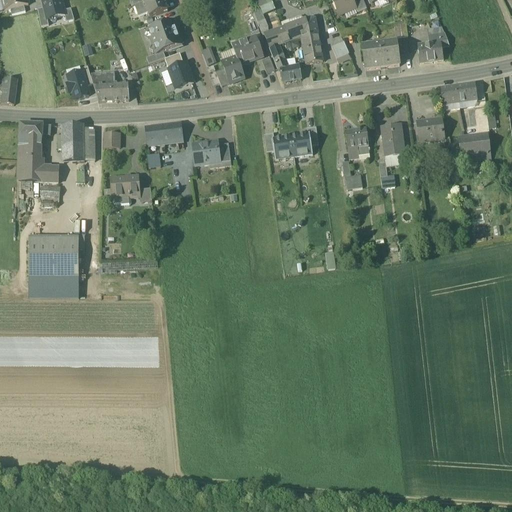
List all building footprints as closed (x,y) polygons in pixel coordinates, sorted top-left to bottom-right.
[(28,7),(26,0),(5,0),(2,1),(5,13),(10,12),(24,8),(28,7)] [(41,0),(44,10),(47,22),(65,18),(64,13),(60,0),(41,0)] [(142,0),(144,4),(148,15),(150,20),(168,13),(162,0),(142,0)] [(334,0),(332,1),(339,17),(355,10),(351,0),(334,0)] [(355,10),(357,14),(366,10),(361,0),(351,0),(355,10)] [(139,18),(148,15),(144,4),(135,7),(139,18)] [(10,12),(12,17),(25,14),(24,8),(10,12)] [(38,12),(41,30),(49,28),(47,22),(44,10),(38,12)] [(65,18),(66,24),(74,23),(71,11),(64,13),(65,18)] [(290,44),(301,40),(317,36),(315,23),(312,21),(284,30),(290,44)] [(174,24),(171,25),(179,49),(182,48),(174,24)] [(163,55),(179,49),(171,25),(147,34),(156,57),(156,58),(163,55)] [(394,28),(396,40),(407,38),(406,26),(394,28)] [(264,37),(269,52),(277,49),(290,44),(284,30),(264,37)] [(430,37),(431,47),(440,46),(441,50),(446,50),(443,35),(430,37)] [(322,64),(317,36),(301,40),(306,67),(322,64)] [(233,51),(236,59),(239,68),(249,64),(248,62),(263,57),(256,39),(248,42),(248,44),(233,50),(233,51)] [(362,49),(365,72),(399,68),(396,44),(395,44),(395,46),(388,47),(388,45),(371,48),(371,50),(363,51),(363,49),(362,49)] [(331,51),(337,63),(349,57),(343,45),(331,51)] [(82,48),(85,59),(93,56),(90,46),(82,48)] [(443,63),(441,50),(440,46),(431,47),(418,50),(420,66),(443,63)] [(280,72),(282,86),(302,82),(299,68),(288,70),(281,53),(277,49),(269,52),(277,72),(280,72)] [(201,54),(207,69),(214,66),(209,51),(201,54)] [(220,56),(223,64),(236,59),(233,51),(220,56)] [(146,60),(149,67),(164,61),(166,61),(163,55),(156,58),(156,57),(146,60)] [(164,61),(169,72),(184,67),(180,56),(166,61),(164,61)] [(244,81),(239,68),(236,59),(223,64),(222,65),(224,72),(230,86),(244,81)] [(262,63),(267,76),(275,73),(270,60),(262,63)] [(184,67),(169,72),(173,85),(176,91),(193,85),(187,66),(184,67)] [(66,72),(68,79),(82,75),(80,71),(80,68),(66,72)] [(82,75),(86,88),(93,86),(91,78),(88,69),(80,71),(82,75)] [(173,85),(169,72),(161,75),(166,88),(173,85)] [(216,75),(221,89),(230,86),(224,72),(216,75)] [(72,94),(74,102),(89,98),(86,88),(82,75),(68,79),(70,87),(67,88),(69,95),(72,94)] [(93,86),(93,88),(111,87),(115,87),(115,77),(91,78),(93,86)] [(1,106),(13,107),(16,83),(3,82),(1,106)] [(111,87),(112,104),(129,103),(128,86),(115,87),(111,87)] [(474,86),(455,89),(456,96),(455,97),(455,98),(456,98),(457,105),(477,102),(474,86)] [(112,104),(111,87),(93,88),(98,105),(112,104)] [(442,107),(457,105),(456,98),(455,98),(455,97),(456,96),(455,89),(440,91),(442,107)] [(474,109),(477,102),(457,105),(442,107),(443,114),(474,109)] [(487,119),(490,131),(496,130),(493,117),(487,119)] [(417,125),(420,145),(444,141),(442,122),(417,125)] [(145,129),(147,147),(183,142),(181,125),(145,129)] [(42,148),(42,135),(43,127),(42,127),(20,126),(19,147),(20,147),(42,148)] [(63,128),(64,149),(84,148),(84,132),(83,127),(63,128)] [(384,160),(384,161),(386,161),(406,158),(406,157),(405,157),(404,151),(401,128),(402,128),(402,127),(380,130),(380,131),(381,131),(385,160),(384,160)] [(309,136),(311,148),(318,147),(316,130),(307,131),(307,136),(309,136)] [(94,132),(84,132),(84,148),(85,165),(95,164),(94,132)] [(348,153),(357,151),(368,150),(369,149),(366,132),(345,135),(348,153)] [(104,150),(119,150),(119,136),(104,136),(104,150)] [(274,154),(272,141),(274,141),(273,136),(264,137),(267,155),(274,154)] [(307,136),(291,139),(294,160),(313,157),(311,148),(309,136),(307,136)] [(458,142),(461,161),(490,157),(487,138),(458,142)] [(275,162),(294,160),(291,139),(274,141),(272,141),(274,154),(275,162)] [(210,164),(210,167),(219,165),(217,148),(209,149),(209,145),(193,147),(195,166),(210,164)] [(217,148),(219,165),(231,164),(228,146),(217,148)] [(19,184),(43,185),(43,169),(41,169),(42,148),(20,147),(19,184)] [(414,150),(416,162),(422,161),(421,147),(414,148),(414,150)] [(85,165),(84,148),(64,149),(64,165),(85,165)] [(369,157),(368,150),(357,151),(358,158),(359,158),(369,157)] [(406,158),(407,166),(416,165),(416,162),(414,150),(404,151),(405,157),(406,157),(406,158)] [(359,161),(359,158),(358,158),(357,151),(348,153),(349,162),(359,161)] [(147,157),(148,171),(160,169),(159,156),(147,157)] [(492,167),(490,157),(461,161),(462,171),(492,167)] [(386,166),(387,170),(407,167),(407,166),(406,158),(386,161),(386,166)] [(342,165),(344,181),(351,180),(349,164),(342,165)] [(379,167),(381,181),(388,180),(388,179),(387,170),(386,166),(379,167)] [(60,169),(43,169),(43,185),(60,186),(60,169)] [(344,181),(346,193),(363,190),(361,178),(351,180),(344,181)] [(394,178),(388,179),(388,180),(381,181),(382,191),(395,189),(394,178)] [(111,181),(113,203),(131,201),(140,201),(138,179),(111,181)] [(40,198),(57,199),(58,190),(41,189),(40,198)] [(143,192),(145,205),(152,204),(151,191),(143,192)] [(501,237),(499,228),(493,229),(494,238),(501,237)] [(29,280),(79,280),(79,266),(79,240),(29,240),(29,271),(29,280)] [(337,271),(334,255),(325,256),(327,273),(337,271)] [(78,300),(79,280),(29,280),(29,300),(78,300)]
